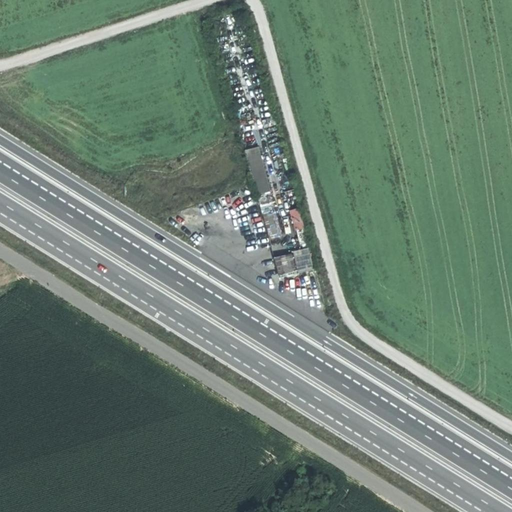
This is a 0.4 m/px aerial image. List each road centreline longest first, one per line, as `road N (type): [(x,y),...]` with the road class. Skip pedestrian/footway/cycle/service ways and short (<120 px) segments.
road 1 (trunk): [(511,489),(0,173)]
road 2 (secondary): [(511,457),(0,142)]
road 3 (trunk): [(0,201),(501,511)]
road 4 (track): [(262,0),(357,350),(511,448)]
road 5 (track): [(0,73),(221,0)]
